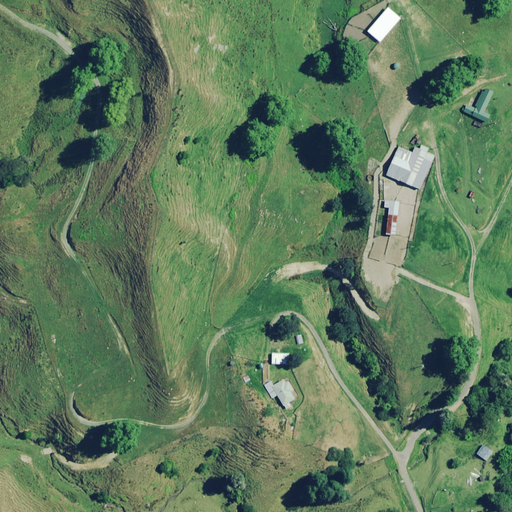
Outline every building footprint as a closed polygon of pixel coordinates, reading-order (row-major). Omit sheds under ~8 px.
[(401,19),(388,8),(368,32),(380,43),(401,19)] [(465,105),(462,112),(488,124),(492,116),(485,113),(495,93),(484,88),(474,109),(465,105)] [(429,149),(421,146),(419,150),(415,148),(412,153),(398,147),(386,176),(420,190),(434,156),(427,153),(429,149)] [(399,202),(385,201),(384,208),(389,208),(389,215),(398,216),(399,202)] [(397,217),(386,216),(385,235),(396,236),(397,217)] [(291,393),(294,391),(288,381),(285,382),(284,380),(273,387),(270,381),(264,385),(272,399),(276,396),(283,407),(285,406),(287,409),(292,406),(290,403),(295,400),(291,393)] [(482,444),(475,455),(487,462),(494,452),(482,444)]
